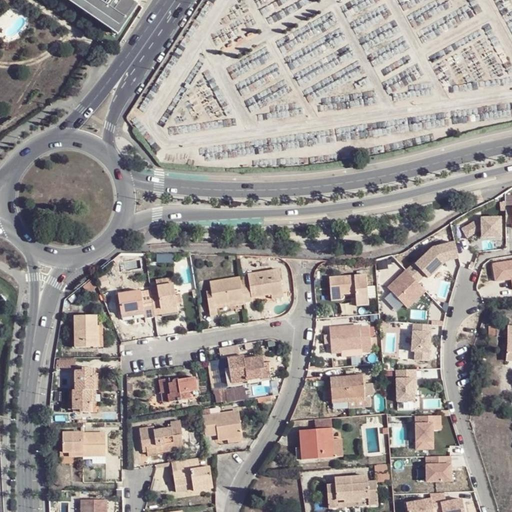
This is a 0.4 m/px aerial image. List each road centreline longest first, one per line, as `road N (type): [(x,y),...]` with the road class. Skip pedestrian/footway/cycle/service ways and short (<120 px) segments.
road 1 (primary): [(119,226),(156,216),(368,201),(511,167)]
road 2 (primary): [(511,145),(267,190),(159,185),(120,174)]
road 3 (residential): [(489,511),(448,361),(465,281)]
road 4 (residential): [(305,322),(287,404),(231,511)]
road 5 (secondary): [(35,320),(22,437),(24,511)]
road 6 (residential): [(305,322),(128,357)]
road 7 (secondary): [(143,45),(59,141)]
